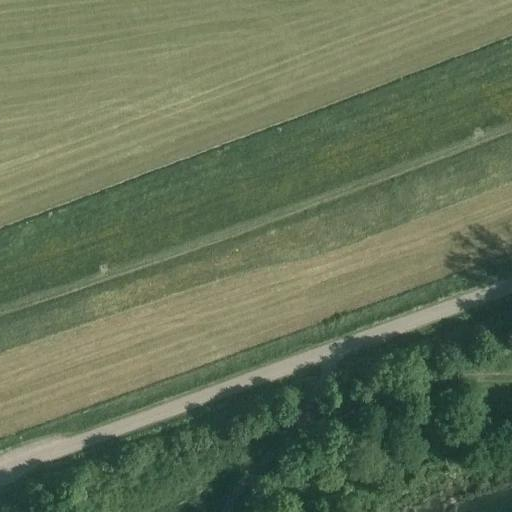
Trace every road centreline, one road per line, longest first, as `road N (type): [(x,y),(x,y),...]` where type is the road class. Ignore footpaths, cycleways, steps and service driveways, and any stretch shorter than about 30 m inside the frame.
road 1 (unclassified): [(0,476),(511,286)]
road 2 (track): [(307,410),(511,366)]
